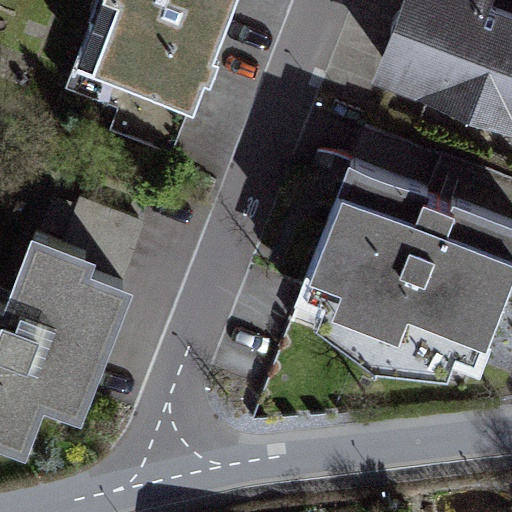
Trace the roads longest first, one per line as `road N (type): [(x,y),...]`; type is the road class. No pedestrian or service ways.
road 1 (residential): [(328,0),(171,394),(169,475)]
road 2 (residential): [(511,429),(169,475)]
road 3 (residential): [(169,475),(31,511)]
